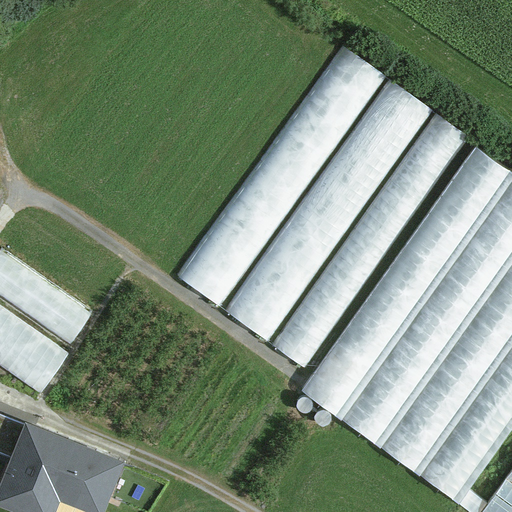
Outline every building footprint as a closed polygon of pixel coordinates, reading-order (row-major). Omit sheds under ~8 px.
[(467,137),(345,49),(181,276),(302,363),(467,137)] [(511,438),(511,165),(482,145),(307,389),(467,502),(511,438)] [(0,254),(0,296),(77,337),(94,304),(0,254)] [(73,349),(0,302),(0,361),(45,391),(73,349)] [(0,411),(0,449),(5,451),(17,418),(0,411)] [(98,503),(117,455),(28,421),(0,493),(0,496),(40,511),(47,511),(57,487),(98,503)] [(511,511),(511,475),(485,511),(511,511)]
